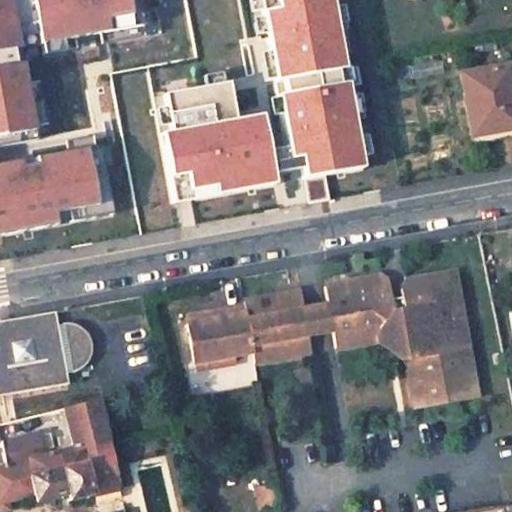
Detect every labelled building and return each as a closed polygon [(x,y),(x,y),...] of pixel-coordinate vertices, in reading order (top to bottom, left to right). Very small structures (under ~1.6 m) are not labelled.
[(141,22),(137,0),(0,0),(0,143),(34,137),(17,45),(15,37),(35,33),(37,42),(98,30),(97,23),(103,22),(104,29),(141,22)] [(361,167),(329,0),(259,0),(289,158),(290,158),(297,157),(300,168),(306,203),(327,199),(323,174),(361,167)] [(37,42),(35,33),(15,37),(17,45),(37,42)] [(479,132),(511,126),(511,83),(509,66),(460,75),(464,97),(473,95),(479,132)] [(235,119),(228,82),(163,94),(170,131),(160,133),(173,202),(273,184),(271,173),(268,162),(260,114),(235,119)] [(0,231),(109,212),(97,143),(32,155),(33,161),(18,164),(3,167),(4,173),(0,173),(0,231)] [(300,168),(297,157),(290,158),(289,158),(268,162),(271,173),(300,168)] [(3,167),(18,164),(17,158),(0,160),(0,173),(4,173),(3,167)] [(415,404),(475,394),(456,271),(408,277),(402,287),(404,303),(394,305),(390,278),(381,274),(329,284),(331,300),(335,322),(340,342),(381,336),(408,355),(415,404)] [(301,348),(299,329),(295,305),(292,289),(243,297),(244,302),(252,346),(255,356),(301,348)] [(295,305),(299,329),(335,322),(331,300),(295,305)] [(237,349),(252,346),(244,302),(187,311),(197,367),(239,359),(237,349)] [(11,393),(67,380),(64,370),(77,367),(89,357),(89,341),(85,332),(76,324),(63,321),(56,322),(53,309),(0,317),(0,377),(1,377),(8,382),(11,393)] [(72,447),(109,439),(99,400),(63,408),(72,447)] [(5,461),(59,450),(54,429),(0,440),(5,461)] [(90,489),(119,483),(109,439),(72,447),(59,450),(5,461),(0,462),(0,510),(9,508),(7,499),(32,493),(34,500),(65,493),(66,499),(91,493),(90,489)] [(269,511),(266,486),(247,489),(250,511),(269,511)] [(496,507),(497,511),(511,511),(511,503),(503,505),(496,507)]
